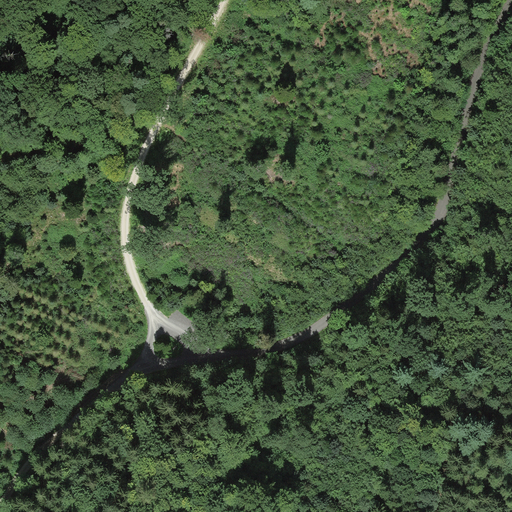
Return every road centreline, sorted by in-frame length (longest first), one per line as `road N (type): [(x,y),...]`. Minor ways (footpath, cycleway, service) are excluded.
road 1 (track): [(511,1),(486,46),(443,204),(413,249),(298,339),(233,358),(198,356)]
road 2 (track): [(198,356),(138,290),(125,261),(124,219),(142,156),(222,0)]
road 3 (track): [(198,356),(132,371),(42,448),(0,503)]
road 4 (track): [(511,421),(478,412),(446,429),(433,511)]
